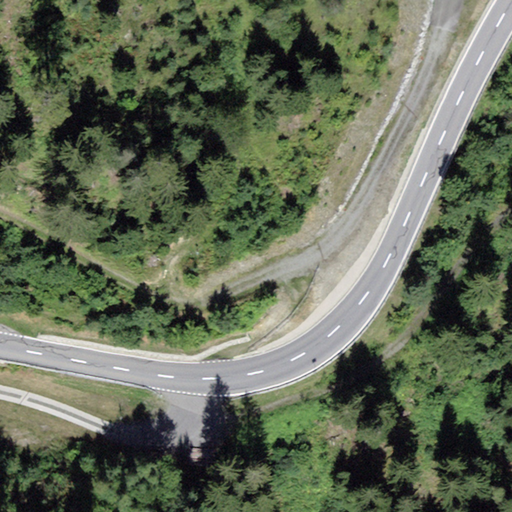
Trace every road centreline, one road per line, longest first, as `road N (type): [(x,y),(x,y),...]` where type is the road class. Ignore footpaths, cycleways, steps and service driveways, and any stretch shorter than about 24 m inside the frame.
road 1 (secondary): [(0,346),(188,379),(252,373),(311,349),(359,303),(388,257),(511,0)]
road 2 (track): [(306,261),(185,302),(114,277),(51,233),(0,218)]
road 3 (track): [(448,0),(438,45),(385,160),(351,217),(306,261)]
road 4 (track): [(188,379),(177,424),(151,435),(110,431),(0,392)]
